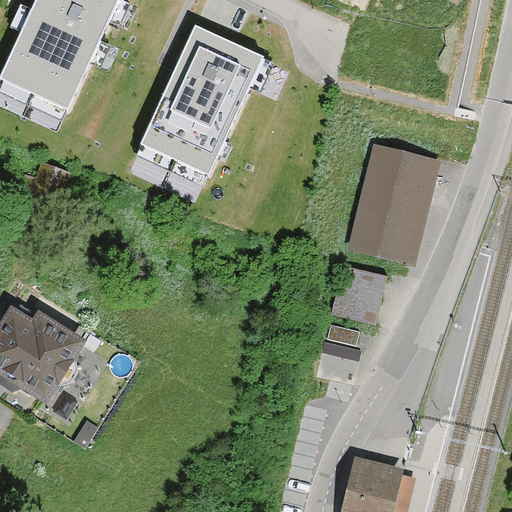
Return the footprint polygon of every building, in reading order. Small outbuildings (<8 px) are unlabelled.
[(0,103),(65,135),(71,129),(132,159),(129,164),(203,200),(266,70),(195,36),(167,93),(96,59),(121,8),(103,0),(38,0),(27,23),(0,10),(0,103)] [(354,246),(403,259),(427,164),(378,151),(354,246)] [(388,278),(341,268),(330,322),(376,332),(388,278)] [(22,306),(0,342),(0,368),(59,404),(101,337),(47,304),(39,316),(22,306)] [(358,336),(329,328),(328,343),(356,349),(358,336)] [(362,354),(324,345),(317,376),(356,386),(362,354)] [(358,464),(346,511),(407,511),(416,478),(404,475),(398,474),(358,464)]
